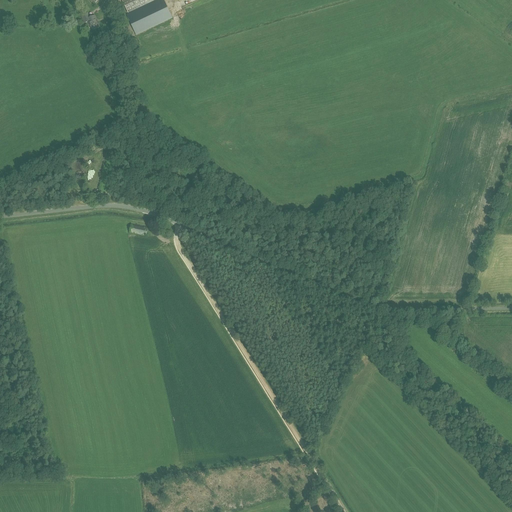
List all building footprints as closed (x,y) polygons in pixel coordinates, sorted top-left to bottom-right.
[(156,1),(155,0),(123,0),(122,0),(128,13),(156,1)] [(172,18),(163,0),(159,0),(127,15),(136,35),(172,18)] [(92,30),(100,27),(95,16),(90,18),(88,14),(82,16),(85,23),(88,22),(92,30)] [(510,190),(505,188),(500,202),(506,203),(510,190)] [(146,236),(148,228),(131,225),(130,233),(146,236)]
